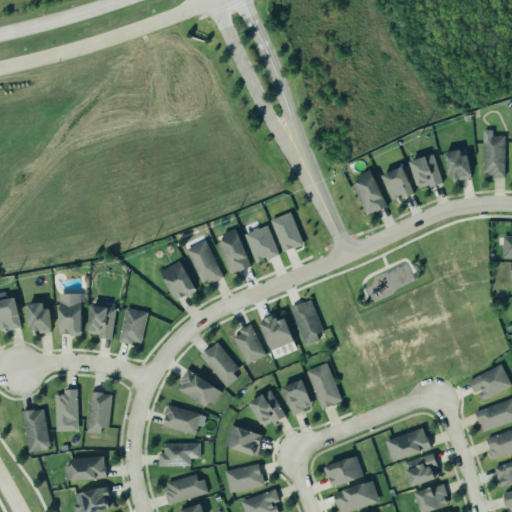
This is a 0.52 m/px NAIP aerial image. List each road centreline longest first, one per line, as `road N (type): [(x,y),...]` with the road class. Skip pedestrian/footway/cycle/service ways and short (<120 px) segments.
road 1 (residential): [(511,204),(440,211),(204,314),(147,379)]
road 2 (tertiary): [(0,67),(101,42),(209,0)]
road 3 (residential): [(206,0),(267,116),(296,147)]
road 4 (residential): [(290,452),(438,391)]
road 5 (residential): [(296,147),(240,0)]
road 6 (residential): [(144,511),(133,441),(147,379)]
road 7 (residential): [(16,368),(78,361),(147,379)]
road 8 (tertiary): [(128,0),(0,38)]
road 9 (residential): [(438,391),(480,511)]
